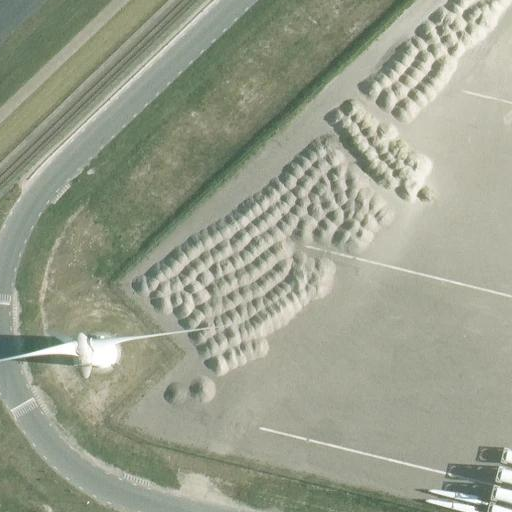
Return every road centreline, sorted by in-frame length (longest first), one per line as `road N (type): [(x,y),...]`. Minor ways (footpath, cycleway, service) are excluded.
road 1 (tertiary): [(0,279),(20,216),(53,172),(236,0)]
road 2 (unclassified): [(182,511),(113,492),(72,467),(21,409),(0,355)]
